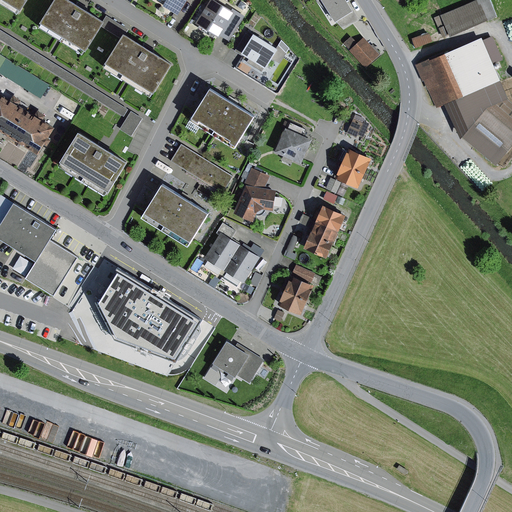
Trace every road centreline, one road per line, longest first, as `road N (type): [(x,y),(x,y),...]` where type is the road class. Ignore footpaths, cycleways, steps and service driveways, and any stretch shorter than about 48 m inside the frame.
road 1 (residential): [(364,0),(406,74),(408,117),(304,355)]
road 2 (residential): [(110,0),(202,57),(110,236)]
road 3 (primary): [(0,342),(266,443)]
road 4 (unclassified): [(320,362),(470,419),(486,462),(468,511)]
road 5 (unclassified): [(320,362),(511,488)]
road 6 (residential): [(246,323),(337,122)]
road 7 (residential): [(110,236),(246,323)]
road 8 (residential): [(0,168),(110,236)]
